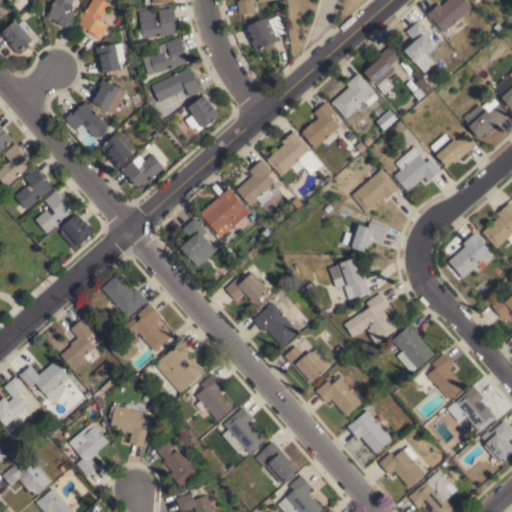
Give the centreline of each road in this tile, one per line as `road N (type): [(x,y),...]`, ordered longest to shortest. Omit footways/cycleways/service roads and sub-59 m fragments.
road 1 (residential): [(0,78),(375,511)]
road 2 (residential): [(0,343),(385,0)]
road 3 (residential): [(511,385),(414,255)]
road 4 (residential): [(511,164),(414,255)]
road 5 (residential): [(204,0),(212,41),(258,110)]
